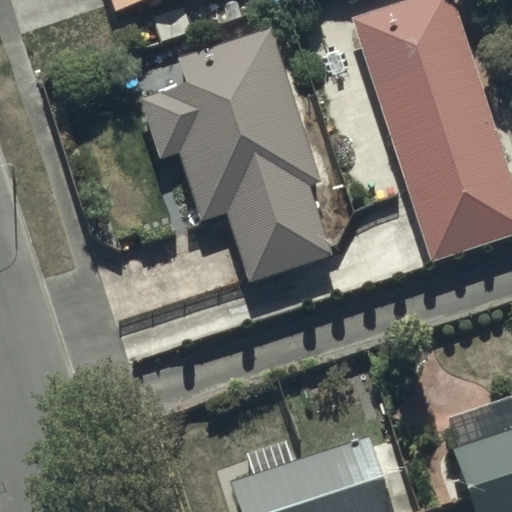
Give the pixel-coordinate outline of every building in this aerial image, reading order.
[(97,0),(104,22),(179,0),(97,0)] [(442,0),(427,0),(344,29),(422,269),(511,239),(511,204),(509,205),(442,0)] [(264,39),(168,69),(178,99),(135,112),(153,166),(171,160),(192,226),(220,217),(244,293),(325,267),(303,195),(313,191),(264,39)] [(511,511),(511,419),(450,438),(457,469),(451,470),(463,511),(511,511)] [(247,484),(222,492),(228,511),(388,511),(369,447),(292,471),(285,449),(240,463),(247,484)]
